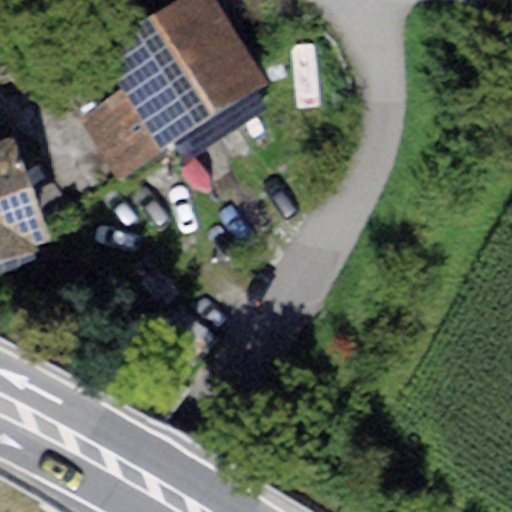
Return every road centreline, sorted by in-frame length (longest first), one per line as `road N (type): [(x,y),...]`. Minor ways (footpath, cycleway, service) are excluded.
road 1 (unclassified): [(382,0),(379,138),(354,197),(188,434)]
road 2 (trunk): [(243,511),(0,372)]
road 3 (trunk): [(0,437),(137,511)]
